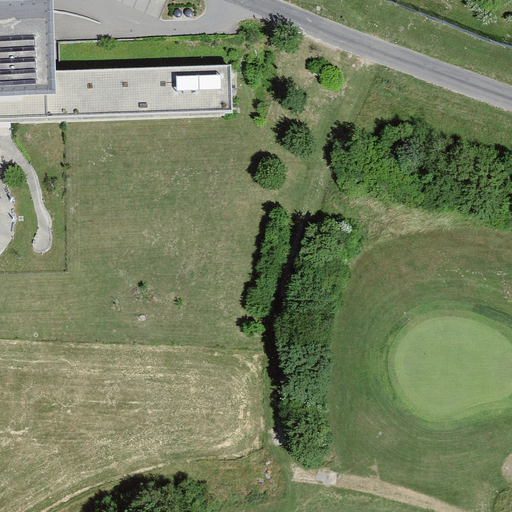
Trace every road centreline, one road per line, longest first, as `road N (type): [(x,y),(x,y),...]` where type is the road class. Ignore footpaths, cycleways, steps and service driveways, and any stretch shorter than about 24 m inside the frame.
road 1 (track): [(288,511),(297,464),(58,502),(48,511)]
road 2 (tertiary): [(272,0),(511,97)]
road 3 (track): [(511,464),(297,464)]
